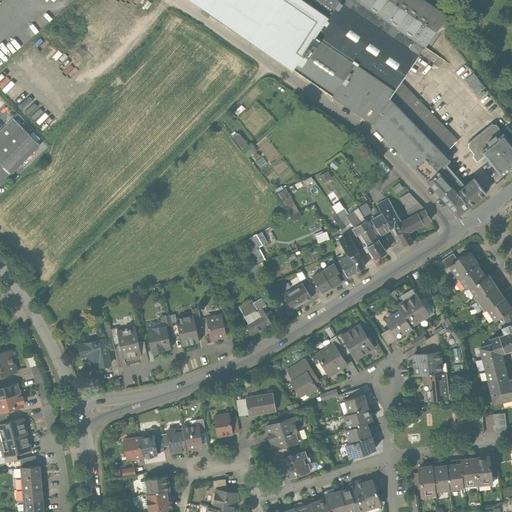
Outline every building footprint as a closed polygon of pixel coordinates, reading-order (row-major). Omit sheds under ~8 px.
[(191,0),(293,70),(314,39),(317,35),(328,19),(309,5),(302,0),(191,0)] [(337,0),(312,0),(309,5),(328,19),(339,1),(337,0)] [(354,66),(393,94),(401,83),(425,48),(353,0),(341,0),(340,2),(339,1),(328,19),(317,35),(314,39),(354,66)] [(353,0),(425,48),(447,15),(440,3),(436,0),(353,0)] [(314,39),(293,70),(332,97),(354,66),(314,39)] [(372,125),(389,99),(393,94),(354,66),(332,97),(372,125)] [(465,81),(476,96),(485,89),(474,75),(465,81)] [(458,142),(401,83),(393,94),(389,99),(444,156),(458,142)] [(446,165),(449,162),(444,156),(389,99),(372,125),(428,183),(438,174),(436,173),(439,171),(439,172),(446,166),(446,165)] [(49,125),(54,115),(45,109),(39,120),(49,125)] [(20,126),(13,119),(0,131),(0,170),(3,167),(11,174),(40,146),(23,129),(20,126)] [(497,139),(503,134),(496,125),(492,125),(468,144),(468,148),(473,155),(472,159),(476,164),(485,157),(481,151),(490,145),(488,142),(495,136),(497,139)] [(511,144),(503,134),(497,139),(495,136),(488,142),(490,145),(481,151),(485,157),(500,175),(511,165),(511,144)] [(236,135),(232,138),(241,150),(247,146),(239,135),(237,137),(236,135)] [(245,155),(248,158),(256,151),(253,147),(245,155)] [(263,159),(256,164),(260,169),(267,164),(263,159)] [(335,171),(339,166),(333,162),(329,167),(335,171)] [(385,175),(390,171),(382,162),(377,166),(385,175)] [(436,173),(438,174),(428,183),(458,217),(469,208),(457,194),(465,187),(446,166),(439,172),(439,171),(436,173)] [(331,179),(328,173),(318,177),(322,184),(331,179)] [(311,177),(294,185),(297,191),(314,182),(311,177)] [(465,187),(457,194),(469,208),(486,194),(474,180),(465,187)] [(391,190),(395,195),(403,190),(399,185),(391,190)] [(290,215),(298,212),(285,190),(275,195),(290,215)] [(411,213),(413,217),(425,210),(409,194),(399,199),(408,214),(411,213)] [(397,235),(398,236),(403,233),(403,232),(406,230),(402,223),(388,200),(377,206),(382,214),(391,229),(391,230),(393,233),(395,237),(397,235)] [(351,224),(354,229),(365,222),(364,218),(368,215),(370,211),(366,204),(358,209),(349,215),(340,203),(332,208),(336,213),(332,216),(341,231),(351,224)] [(413,217),(402,223),(406,230),(407,233),(420,226),(431,221),(425,210),(413,217)] [(374,225),(369,228),(370,228),(377,239),(391,230),(391,229),(382,214),(371,221),(374,225)] [(357,236),(360,234),(370,228),(369,228),(365,222),(354,229),(352,230),(357,236)] [(377,239),(370,228),(360,234),(367,246),(377,240),(377,239)] [(403,233),(398,236),(401,241),(405,247),(413,243),(411,240),(407,233),(406,230),(403,232),(403,233)] [(329,240),(326,233),(316,237),(318,244),(329,240)] [(257,264),(264,260),(258,248),(267,243),(262,235),(245,244),(257,264)] [(339,241),(347,257),(348,258),(357,253),(356,252),(348,236),(339,241)] [(377,240),(367,246),(367,247),(375,259),(386,253),(377,240)] [(450,268),(458,279),(478,265),(472,257),(473,257),(470,252),(465,256),(466,256),(463,258),(462,256),(457,260),(456,260),(457,262),(450,267),(450,268)] [(364,267),(357,253),(348,258),(347,257),(334,264),(339,271),(342,269),(347,278),(358,272),(364,267)] [(445,271),(450,268),(450,267),(457,262),(456,260),(457,260),(453,254),(440,263),(445,271)] [(332,288),(347,278),(342,269),(339,271),(334,264),(322,271),(332,288)] [(486,277),(478,265),(458,279),(466,290),(468,288),(486,277)] [(332,288),(322,271),(312,278),(315,283),(321,293),(322,294),(332,288)] [(473,295),(476,300),(496,286),(488,275),(486,277),(468,288),(473,295)] [(321,293),(315,283),(310,286),(315,295),(316,296),(321,293)] [(305,289),(302,284),(301,284),(301,285),(283,295),(292,310),(305,303),(312,299),(311,298),(305,289)] [(305,289),(311,298),(315,295),(310,286),(305,289)] [(504,298),(496,286),(476,300),(484,311),(487,309),(504,298)] [(468,288),(466,290),(463,292),(468,299),(473,295),(468,288)] [(400,299),(403,303),(415,296),(412,291),(400,299)] [(398,306),(400,310),(410,327),(428,315),(416,295),(415,296),(403,303),(398,306)] [(250,301),(238,307),(248,324),(246,326),(251,335),(262,329),(262,328),(267,325),(267,326),(275,321),(261,298),(251,303),(250,301)] [(511,309),(504,298),(487,309),(488,311),(483,316),(489,326),(503,316),(511,309)] [(289,323),(280,308),(274,311),(284,327),(289,323)] [(511,309),(503,316),(506,327),(511,324),(511,309)] [(192,312),(193,316),(195,325),(201,323),(198,310),(192,312)] [(385,320),(390,328),(397,339),(398,338),(398,337),(399,338),(402,336),(402,335),(412,329),(410,327),(400,310),(385,320)] [(225,338),(220,315),(207,318),(212,340),(225,338)] [(167,332),(172,331),(171,326),(169,316),(163,317),(165,327),(167,332)] [(195,325),(193,316),(176,319),(177,325),(179,335),(182,346),(199,342),(195,325)] [(147,326),(147,330),(165,327),(163,317),(160,318),(161,323),(147,326)] [(451,325),(448,319),(443,322),(441,326),(443,330),(451,325)] [(504,336),(499,337),(505,354),(511,351),(511,324),(506,327),(501,329),(504,336)] [(112,338),(111,329),(110,325),(105,326),(106,332),(102,332),(104,340),(105,339),(112,338)] [(177,325),(171,326),(172,331),(173,336),(179,335),(177,325)] [(251,335),(246,326),(241,329),(246,338),(251,335)] [(359,326),(343,336),(342,337),(353,353),(356,359),(366,353),(373,348),(359,326)] [(120,343),(123,359),(141,355),(138,343),(135,327),(118,331),(117,331),(120,343)] [(165,327),(147,330),(152,352),(154,352),(154,353),(163,352),(163,350),(170,349),(167,332),(165,327)] [(114,345),(120,343),(117,331),(118,331),(117,328),(111,329),(112,338),(114,345)] [(398,339),(398,338),(397,339),(390,328),(381,334),(388,345),(398,339)] [(341,333),(330,340),(333,345),(343,359),(353,353),(342,337),(343,336),(341,333)] [(422,334),(410,342),(413,348),(420,344),(426,340),(422,334)] [(421,355),(439,353),(437,334),(426,340),(420,344),(420,345),(421,345),(422,354),(421,354),(421,355)] [(479,349),(482,359),(502,355),(503,354),(505,354),(499,337),(490,340),(491,344),(479,349)] [(107,351),(115,349),(114,345),(112,338),(105,339),(107,351)] [(87,343),(79,345),(81,357),(89,355),(89,357),(95,361),(97,360),(99,367),(110,365),(107,351),(105,339),(104,340),(95,341),(93,340),(89,340),(87,343)] [(144,342),(138,343),(141,355),(146,354),(144,342)] [(333,345),(317,355),(329,376),(346,365),(343,359),(333,345)] [(376,347),(373,348),(366,353),(371,362),(381,356),(376,347)] [(0,352),(0,366),(2,374),(15,371),(10,350),(0,352)] [(416,376),(423,375),(445,373),(445,372),(447,372),(446,363),(440,363),(439,353),(421,355),(413,355),(416,376)] [(502,355),(482,359),(482,361),(485,371),(504,366),(503,361),(502,355)] [(36,366),(33,357),(24,360),(27,369),(36,366)] [(314,375),(305,361),(287,372),(293,381),(291,383),(300,397),(306,393),(307,395),(317,389),(313,384),(315,382),(312,377),(314,375)] [(485,371),(482,361),(476,362),(479,373),(485,371)] [(485,371),(488,383),(507,378),(506,372),(504,366),(485,371)] [(448,398),(445,373),(423,375),(425,390),(420,391),(420,394),(425,394),(426,401),(448,398)] [(103,383),(101,376),(90,379),(92,386),(103,383)] [(507,379),(507,378),(488,383),(493,405),(501,393),(503,392),(502,388),(507,387),(506,384),(508,383),(508,381),(507,379)] [(510,380),(508,381),(508,383),(506,384),(507,387),(502,388),(503,392),(501,393),(493,405),(511,400),(511,381),(511,380),(510,380)] [(0,398),(20,394),(19,391),(18,391),(16,383),(0,387),(0,398)] [(350,398),(361,395),(360,389),(348,393),(350,398)] [(337,396),(335,390),(320,395),(322,401),(337,396)] [(20,397),(20,394),(0,398),(0,411),(7,410),(22,406),(22,403),(23,402),(22,397),(20,397)] [(275,410),(272,394),(247,398),(248,407),(247,408),(247,410),(248,409),(249,414),(249,415),(275,410)] [(345,400),(349,413),(367,407),(363,394),(361,395),(350,398),(345,400)] [(248,407),(247,398),(236,400),(239,416),(249,414),(248,409),(247,410),(247,408),(248,407)] [(371,421),(367,407),(349,413),(344,415),(348,429),(366,423),(371,421)] [(232,434),(232,433),(229,419),(229,414),(215,417),(218,436),(232,434)] [(494,415),(496,433),(507,431),(505,414),(494,415)] [(482,416),(471,418),(473,435),(484,434),(482,416)] [(293,417),(266,426),(269,434),(267,435),(269,441),(271,441),(274,449),(287,444),(298,440),(296,432),(298,431),(293,417)] [(0,424),(0,441),(27,434),(23,418),(8,422),(0,424)] [(236,418),(229,419),(232,433),(238,432),(236,418)] [(196,421),(197,425),(198,425),(200,435),(205,434),(203,419),(196,420),(196,421)] [(202,447),(200,435),(198,425),(197,425),(196,421),(190,422),(191,426),(182,427),(182,428),(186,450),(202,447)] [(345,430),(350,443),(370,436),(366,423),(348,429),(345,430)] [(186,451),(186,450),(182,428),(167,431),(168,434),(170,447),(171,453),(186,451)] [(296,432),(298,440),(306,438),(304,429),(298,431),(296,432)] [(31,450),(27,434),(0,441),(4,457),(16,454),(31,450)] [(154,436),(150,436),(150,435),(149,434),(148,434),(147,434),(145,434),(144,435),(144,436),(144,437),(139,438),(142,457),(143,458),(158,455),(157,453),(155,439),(154,436)] [(161,435),(161,437),(163,448),(170,447),(168,434),(161,435)] [(375,450),(370,436),(350,443),(346,444),(350,458),(359,455),(360,455),(366,453),(375,450)] [(161,437),(155,439),(157,453),(164,452),(163,448),(161,437)] [(127,460),(142,457),(139,438),(123,441),(127,460)] [(274,449),(276,454),(289,450),(287,444),(274,449)] [(289,450),(276,454),(282,474),(288,473),(289,478),(310,471),(308,464),(309,463),(310,461),(309,458),(307,456),(305,451),(292,455),(290,454),(289,450)] [(0,464),(17,460),(16,454),(4,457),(0,458),(0,464)] [(20,467),(36,465),(35,455),(20,459),(20,467)] [(488,458),(474,459),(477,484),(478,487),(492,486),(491,477),(490,468),(489,460),(488,458)] [(463,486),(477,484),(474,459),(469,460),(469,462),(461,463),(463,486)] [(496,459),(489,460),(490,468),(491,477),(498,477),(496,459)] [(463,488),(463,486),(461,463),(460,460),(454,461),(454,462),(451,463),(452,465),(446,466),(449,490),(463,488)] [(313,462),(309,463),(308,464),(310,471),(316,469),(313,462)] [(432,463),(432,467),(435,491),(449,490),(446,466),(439,467),(439,463),(432,463)] [(21,478),(22,478),(41,477),(40,465),(36,465),(20,467),(21,478)] [(436,494),(435,491),(432,467),(418,468),(419,473),(421,489),(422,496),(436,494)] [(135,475),(134,469),(122,471),(123,477),(135,475)] [(142,483),(144,495),(146,495),(169,491),(170,491),(167,476),(146,480),(147,482),(142,483)] [(42,488),(41,477),(22,478),(23,490),(42,488)] [(214,487),(216,489),(225,491),(226,486),(225,480),(213,482),(214,487)] [(361,480),(355,483),(364,510),(379,505),(377,498),(377,497),(378,497),(373,482),(367,482),(362,483),(361,480)] [(358,511),(364,510),(355,483),(355,482),(348,484),(350,488),(341,491),(347,511),(358,511)] [(23,490),(23,501),(42,500),(42,488),(23,490)] [(213,505),(213,508),(233,511),(234,502),(237,500),(237,496),(236,493),(225,491),(216,489),(216,492),(213,494),(212,503),(213,505)] [(148,508),(148,511),(151,511),(168,509),(172,509),(169,491),(146,495),(147,499),(144,500),(145,509),(148,508)] [(324,493),(326,498),(330,511),(347,511),(341,491),(331,494),(330,491),(324,493)] [(313,511),(330,511),(326,498),(318,501),(317,497),(312,499),(313,503),(310,503),(311,504),(313,511)] [(23,501),(24,511),(30,511),(43,511),(42,500),(23,501)] [(16,502),(16,511),(24,511),(23,501),(16,502)] [(294,505),(295,509),(296,511),(313,511),(311,504),(301,507),(300,503),(294,505)]
